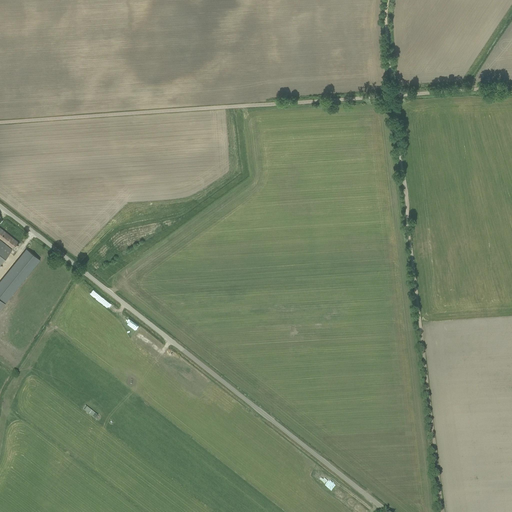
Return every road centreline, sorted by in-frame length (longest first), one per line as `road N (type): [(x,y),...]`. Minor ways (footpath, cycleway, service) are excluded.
road 1 (unclassified): [(386,511),(0,206)]
road 2 (track): [(441,511),(392,96)]
